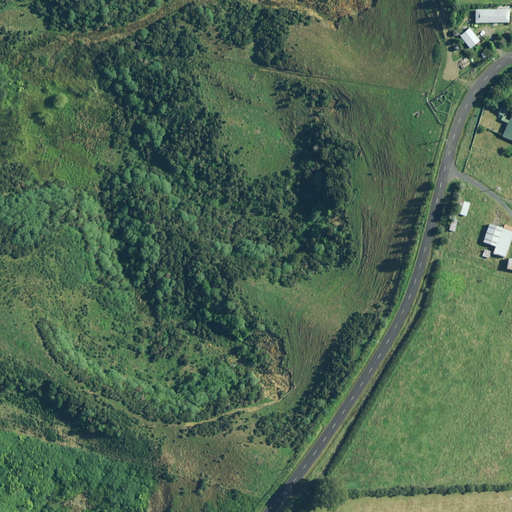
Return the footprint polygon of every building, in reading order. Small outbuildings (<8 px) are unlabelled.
[(507,22),(507,9),(473,10),(473,23),(507,22)] [(478,41),(468,28),(459,36),(469,48),(478,41)] [(511,116),(501,111),(497,119),(507,123),(502,136),(511,140),(511,116)] [(469,204),(460,201),(456,213),(465,216),(469,204)] [(458,220),(452,217),(447,230),(453,232),(458,220)] [(511,234),(511,232),(489,224),(482,242),(494,246),(492,253),(503,258),(511,234)] [(492,251),(484,248),(481,256),(489,258),(492,251)]
